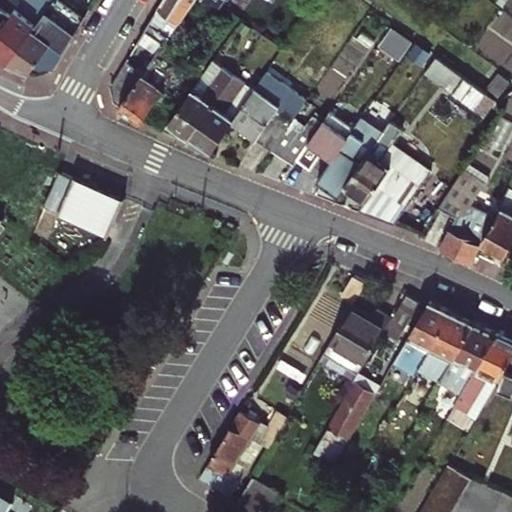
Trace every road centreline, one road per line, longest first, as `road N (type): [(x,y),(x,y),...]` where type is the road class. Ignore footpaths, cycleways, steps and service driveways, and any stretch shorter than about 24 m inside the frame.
road 1 (residential): [(59,119),(511,302)]
road 2 (residential): [(129,0),(59,119)]
